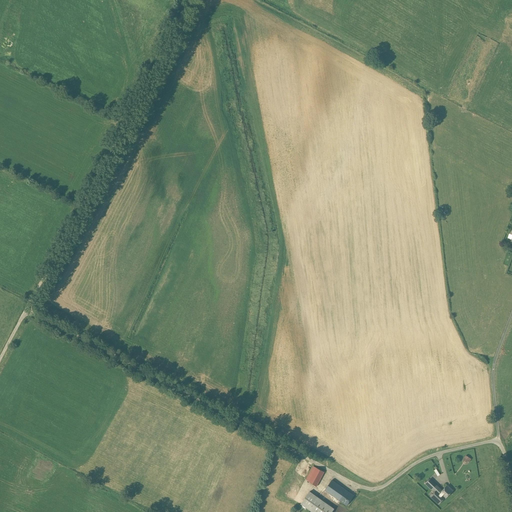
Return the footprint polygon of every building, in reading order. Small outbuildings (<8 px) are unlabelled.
[(462,460),(468,463),(471,458),(465,455),(462,460)] [(324,473),(313,466),(305,480),(316,487),(324,473)] [(430,478),(424,484),(434,494),(437,491),(440,493),(442,491),(430,478)] [(356,495),(333,479),(325,490),(349,506),(356,495)] [(459,497),(448,485),(442,491),(440,493),(437,491),(434,494),(431,497),(439,505),(445,500),(450,505),(459,497)] [(311,492),(302,505),(312,511),(332,511),(335,510),(311,492)]
